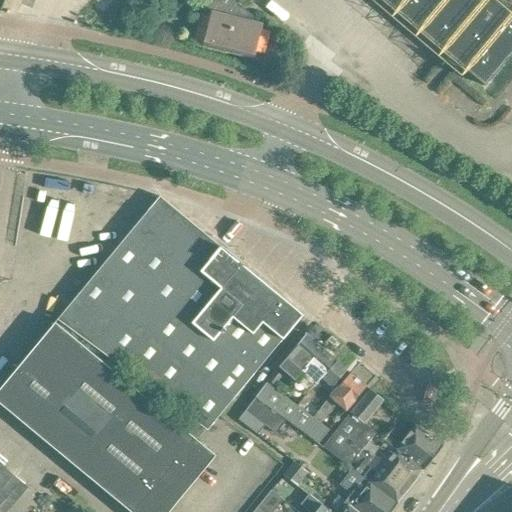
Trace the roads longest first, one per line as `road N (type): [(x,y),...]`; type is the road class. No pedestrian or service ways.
road 1 (secondary): [(271,181),(402,249),(511,324)]
road 2 (secondary): [(293,131),(185,94),(25,61)]
road 3 (secondary): [(13,124),(140,144),(271,181)]
road 4 (secondary): [(511,258),(426,200),(293,131)]
road 5 (residential): [(327,316),(409,385),(420,414),(482,466)]
